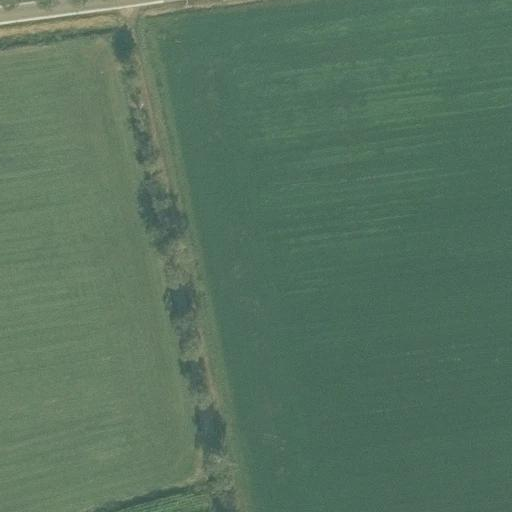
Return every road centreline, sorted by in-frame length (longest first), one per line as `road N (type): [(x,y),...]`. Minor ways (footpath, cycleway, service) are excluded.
road 1 (track): [(117,1),(229,511)]
road 2 (unclassified): [(0,17),(129,0)]
